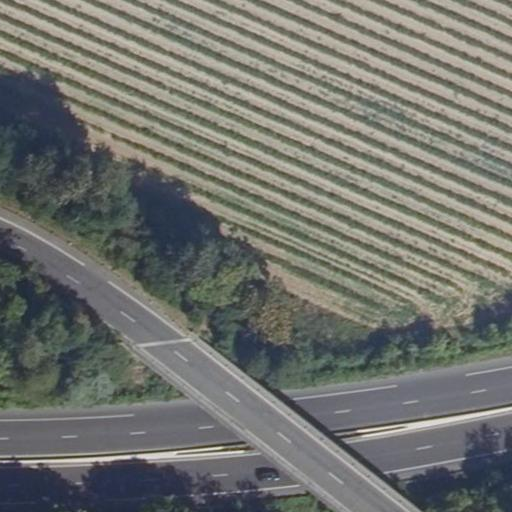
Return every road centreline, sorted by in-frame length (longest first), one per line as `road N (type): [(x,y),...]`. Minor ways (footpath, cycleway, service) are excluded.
road 1 (trunk): [(511,383),(420,404),(76,438),(0,437)]
road 2 (trunk): [(0,483),(257,475),(511,435)]
road 3 (trunk): [(385,511),(84,282),(0,233)]
